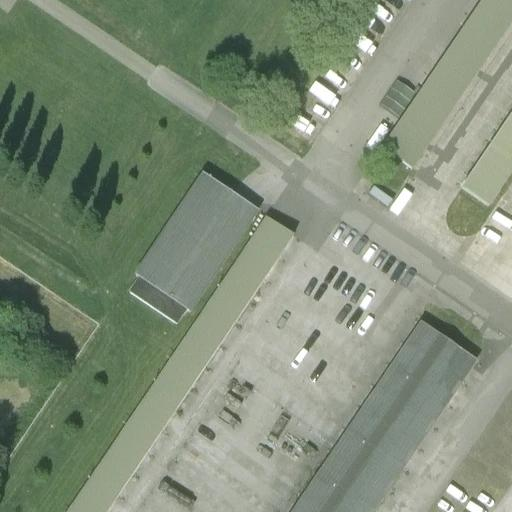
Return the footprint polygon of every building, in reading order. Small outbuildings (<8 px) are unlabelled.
[(511,0),(482,0),(385,147),(418,169),(511,25),(511,0)] [(511,111),(458,194),(488,214),(511,178),(511,111)] [(186,330),(262,221),(203,181),(127,290),(186,330)] [(62,511),(105,511),(290,242),(262,221),(186,330),(62,511)] [(419,324),(295,511),(381,511),(480,364),(419,324)]
